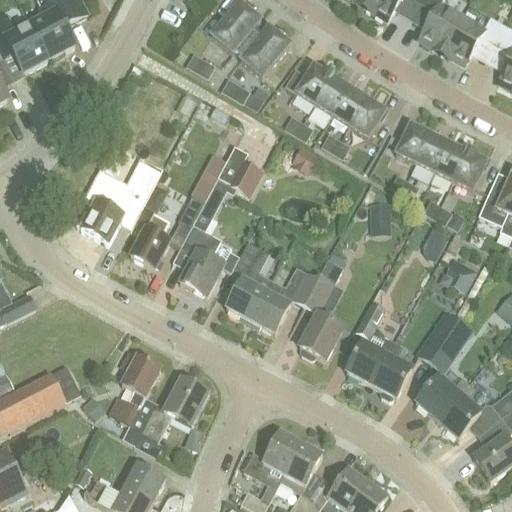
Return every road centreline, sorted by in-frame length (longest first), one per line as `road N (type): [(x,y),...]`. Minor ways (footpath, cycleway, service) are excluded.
road 1 (residential): [(253,385),(61,286),(1,180)]
road 2 (residential): [(287,0),(511,131)]
road 3 (tertiary): [(1,180),(95,88),(148,0)]
road 4 (residential): [(446,511),(404,469),(344,427),(253,385)]
road 5 (residential): [(207,511),(253,385)]
